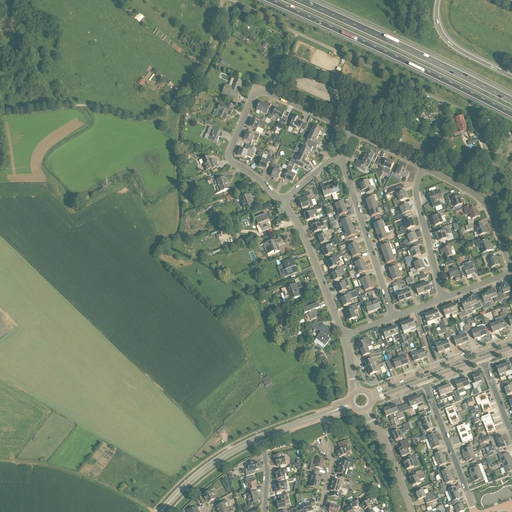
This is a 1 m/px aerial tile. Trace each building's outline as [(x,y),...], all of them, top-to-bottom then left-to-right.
[(134,19),(139,23),(144,17),(139,13),(134,19)] [(242,83),(235,80),(234,80),(235,77),(233,76),(229,87),(226,85),(225,89),(224,89),(224,90),(223,93),(237,99),(239,95),(238,94),(242,83)] [(142,77),(137,83),(142,86),(146,81),(142,77)] [(234,106),(230,104),(228,103),(227,107),(221,104),(219,110),(220,111),(218,118),(225,121),(228,114),(231,116),(233,109),(234,106)] [(257,110),(261,112),(267,115),(271,105),(268,103),(267,106),(260,103),(257,110)] [(280,109),(279,110),(276,109),(274,113),(270,111),(267,119),(266,123),(267,123),(268,124),(269,119),(271,120),(273,116),(281,120),(282,120),(283,117),(285,112),(280,109)] [(300,129),(301,127),(303,123),(297,120),(298,118),(293,115),(290,122),(289,124),(290,125),(289,127),(289,128),(288,131),(292,132),(293,129),(296,131),(297,128),(300,129)] [(285,125),(288,119),(283,117),(282,120),(281,120),(280,123),(285,125)] [(458,127),(465,124),(463,117),(456,119),(455,118),(449,120),(451,126),(457,123),(458,127)] [(266,123),(262,121),(261,120),(259,123),(253,120),(250,127),(257,130),(256,132),(262,135),(267,123),(266,123)] [(432,130),(429,128),(427,126),(422,122),(421,123),(420,126),(429,133),(432,130)] [(468,131),(465,124),(458,127),(459,131),(453,133),(455,137),(461,135),(461,134),(468,131)] [(311,133),(319,136),(320,132),(325,134),(326,131),(315,125),(311,133)] [(217,143),(219,137),(220,136),(216,135),(218,131),(210,127),(207,135),(210,136),(208,140),(217,143)] [(244,140),(252,143),(253,141),(257,142),(260,135),(254,132),(253,136),(247,133),(244,140)] [(319,136),(311,133),(307,141),(308,141),(307,144),(308,145),(309,144),(316,148),(318,145),(319,146),(321,143),(316,141),(319,136)] [(451,141),(447,140),(446,144),(452,149),(456,146),(451,141)] [(245,159),(246,156),(252,158),(255,151),(252,150),(253,147),(247,144),(244,150),(241,149),(238,156),(245,159)] [(294,151),(300,154),(300,153),(308,157),(310,153),(314,155),(317,149),(316,148),(309,144),(308,145),(307,148),(304,146),(302,150),(296,147),(294,151)] [(364,158),(374,162),(378,156),(367,150),(363,149),(362,152),(366,154),(364,158)] [(290,162),(303,168),(305,165),(309,167),(310,164),(306,162),(308,157),(300,153),(300,154),(297,161),(292,159),(290,162)] [(273,164),(277,157),(274,156),(273,158),(268,156),(266,160),(263,159),(260,167),(266,170),(269,164),(272,165),(273,164)] [(211,170),(218,167),(215,161),(212,162),(210,157),(202,160),(206,171),(211,169),(211,170)] [(374,163),(374,162),(364,158),(362,163),(358,160),(354,167),(366,173),(371,162),(374,163)] [(383,174),(386,169),(390,171),(394,164),(387,160),(383,167),(381,166),(378,171),(377,173),(380,181),(383,174)] [(281,168),(273,164),(272,165),(270,170),(274,172),(271,177),(274,179),(273,180),(277,182),(278,180),(281,172),(279,171),(281,168)] [(297,172),(292,170),(293,169),(287,166),(284,172),(288,174),(285,179),(293,183),(296,176),(295,175),(297,172)] [(400,175),(406,179),(410,173),(403,169),(399,166),(395,174),(400,176),(400,175)] [(225,178),(224,178),(222,174),(216,176),(217,180),(222,192),(230,189),(229,184),(227,184),(225,178)] [(339,200),(336,193),(340,192),(336,180),(332,181),(334,185),(330,187),(332,195),(335,202),(339,200)] [(365,190),(366,194),(375,190),(374,187),(372,187),(369,180),(359,184),(362,191),(365,190)] [(332,195),(330,187),(325,189),(323,184),(320,185),(324,197),(332,195)] [(390,193),(397,191),(403,189),(404,188),(403,185),(389,190),(390,193)] [(441,205),(438,198),(442,196),(439,191),(428,195),(433,208),(441,205)] [(402,204),(401,201),(407,199),(405,192),(404,192),(398,194),(397,195),(398,199),(393,201),(395,207),(402,204)] [(311,198),(309,193),(303,195),(304,198),(299,200),(302,209),(309,206),(307,200),(311,198)] [(453,201),(454,203),(455,207),(462,205),(461,200),(463,199),(462,196),(456,198),(455,193),(447,196),(450,202),(453,201)] [(254,201),(251,194),(245,196),(240,198),(245,209),(250,207),(250,208),(254,207),(252,202),(254,201)] [(368,206),(376,203),(374,198),(373,198),(372,195),(367,197),(368,200),(366,201),(368,206)] [(337,211),(346,208),(343,202),(341,203),(340,200),(339,201),(339,200),(335,202),(334,202),(335,204),(335,205),(337,211)] [(370,212),(378,209),(376,203),(368,206),(370,212)] [(322,209),(322,208),(321,205),(308,210),(309,213),(305,215),(307,222),(315,219),(314,216),(317,214),(316,211),(322,209)] [(408,218),(406,214),(411,212),(408,205),(400,209),(401,212),(396,213),(398,217),(394,218),(392,219),(394,223),(408,218)] [(470,214),(472,220),(473,220),(480,217),(478,212),(477,212),(475,208),(472,209),(471,206),(464,208),(466,215),(470,214)] [(339,216),(340,217),(341,219),(346,217),(345,214),(348,213),(346,208),(337,211),(339,216)] [(380,217),(379,214),(382,213),(380,208),(378,209),(370,212),(372,217),(374,216),(375,219),(380,217)] [(435,226),(443,223),(441,217),(446,215),(444,210),(437,213),(438,216),(433,218),(434,222),(435,226)] [(270,221),(267,214),(267,213),(263,215),(263,216),(256,219),(259,225),(260,225),(263,233),(271,229),(268,222),(270,221)] [(325,226),(324,222),(330,220),(329,217),(317,221),(318,224),(312,227),(314,233),(322,230),(321,228),(325,226)] [(343,227),(352,224),(350,219),(347,220),(346,217),(341,219),(342,221),(341,222),(343,227)] [(374,225),(376,231),(384,228),(386,227),(384,222),(382,222),(381,220),(375,222),(376,224),(374,225)] [(409,232),(408,229),(414,227),(412,220),(404,223),(406,226),(400,228),(401,232),(397,233),(398,237),(409,232)] [(345,233),(354,230),(352,224),(343,227),(345,233)] [(479,236),(487,233),(485,228),(484,228),(482,225),(475,227),(479,236)] [(443,232),(436,235),(439,242),(448,238),(447,235),(451,234),(448,226),(442,229),(443,232)] [(386,233),(384,228),(376,231),(378,236),(386,233)] [(330,241),(329,238),(331,237),(329,230),(328,231),(323,233),(324,236),(318,238),(321,245),(328,242),(330,241)] [(354,230),(345,233),(347,238),(348,239),(349,241),(354,239),(353,236),(356,235),(354,230)] [(383,243),(388,241),(387,239),(388,239),(386,233),(378,236),(380,242),(382,241),(383,243)] [(413,246),(411,243),(418,241),(416,238),(415,234),(407,236),(409,241),(400,245),(402,250),(401,250),(410,247),(413,246)] [(279,246),(285,244),(282,238),(271,242),(271,241),(264,244),(268,257),(281,251),(279,246)] [(490,247),(487,241),(483,242),(482,239),(475,241),(478,249),(481,248),(483,254),(481,254),(482,257),(489,255),(488,252),(493,250),(492,247),(490,247)] [(383,253),(391,250),(389,245),(390,245),(388,241),(383,243),(384,246),(381,248),(383,253)] [(336,249),(334,246),(339,245),(338,242),(329,245),(324,246),(326,249),(323,250),(325,257),(332,254),(331,251),(336,249)] [(349,247),(350,252),(351,252),(359,249),(357,244),(354,245),(353,242),(348,244),(349,247)] [(451,247),(453,247),(453,246),(452,243),(445,245),(447,248),(440,251),(442,254),(445,253),(447,259),(453,256),(451,251),(452,251),(451,247)] [(415,257),(421,255),(418,248),(411,250),(413,255),(404,259),(406,264),(413,262),(416,260),(415,257)] [(354,261),(360,259),(358,256),(361,255),(359,249),(351,252),(353,258),(354,261)] [(385,259),(393,256),(391,250),(383,253),(385,259)] [(340,262),(339,258),(343,257),(342,254),(332,257),(333,260),(327,262),(330,269),(338,266),(336,263),(340,262)] [(496,258),(491,260),(489,255),(482,257),(486,266),(489,265),(491,269),(491,268),(499,265),(496,258)] [(389,263),(391,267),(396,265),(395,260),(393,256),(385,259),(387,264),(389,263)] [(284,278),(298,272),(296,267),(293,258),(283,262),(284,265),(282,266),(285,271),(282,272),(284,278)] [(357,269),(365,266),(363,260),(361,261),(360,259),(354,261),(351,262),(352,265),(355,264),(357,269)] [(463,265),(464,269),(467,277),(471,276),(471,275),(475,274),(473,269),(476,268),(473,260),(466,263),(466,264),(463,265)] [(425,269),(424,268),(422,261),(415,264),(416,268),(410,270),(411,273),(408,274),(410,278),(411,277),(418,275),(420,274),(419,272),(425,269)] [(389,270),(391,275),(399,272),(397,267),(396,265),(391,267),(391,269),(389,270)] [(345,274),(344,270),(348,269),(347,266),(339,268),(337,269),(338,272),(332,275),(334,281),(342,278),(341,275),(345,274)] [(360,277),(366,275),(365,273),(367,272),(365,266),(357,269),(359,275),(360,277)] [(456,269),(448,272),(451,279),(455,278),(456,281),(460,280),(456,269)] [(399,282),(402,281),(401,278),(401,277),(399,272),(391,275),(393,281),(395,280),(396,283),(399,282)] [(363,286),(371,283),(369,277),(367,278),(366,275),(360,277),(361,280),(361,281),(363,286)] [(345,288),(350,286),(347,279),(341,282),(342,285),(336,287),(339,293),(346,291),(345,288)] [(286,302),(301,297),(298,290),(304,287),(302,282),(281,289),(282,292),(285,292),(286,296),(284,297),(286,302)] [(400,285),(399,282),(396,283),(393,284),(394,287),(396,287),(399,294),(397,295),(400,303),(406,300),(401,289),(402,289),(400,285)] [(366,294),(367,294),(372,292),(371,289),(373,288),(371,283),(363,286),(364,290),(365,290),(366,294)] [(422,285),(425,293),(431,291),(428,283),(422,285)] [(499,293),(502,300),(505,299),(509,297),(507,292),(510,291),(508,284),(501,287),(503,292),(499,293)] [(418,296),(425,293),(422,285),(416,288),(418,296)] [(405,288),(402,289),(401,289),(406,300),(412,298),(409,290),(406,291),(405,288)] [(499,293),(496,295),(494,289),(487,292),(488,294),(491,302),(492,302),(491,300),(494,299),(495,303),(498,301),(502,300),(499,293)] [(358,295),(356,290),(351,292),(346,294),(347,297),(341,299),(344,306),(351,303),(350,300),(358,296),(358,295)] [(363,299),(369,296),(367,294),(366,294),(358,297),(361,303),(364,302),(363,299)] [(493,307),(492,302),(491,302),(488,294),(482,297),(483,300),(480,301),(482,308),(486,306),(485,304),(488,303),(490,309),(493,307)] [(372,295),(370,296),(369,297),(370,301),(371,303),(375,311),(381,309),(378,301),(377,298),(374,299),(372,295)] [(482,308),(480,301),(476,302),(474,297),(467,299),(468,302),(472,310),(472,309),(471,307),(473,306),(475,310),(482,308)] [(371,303),(370,301),(364,304),(368,314),(375,311),(371,303)] [(473,314),(472,310),(468,302),(462,304),(463,307),(459,308),(461,313),(462,315),(466,314),(465,312),(468,311),(470,315),(473,314)] [(308,313),(311,320),(318,317),(315,310),(320,308),(318,303),(303,310),(305,314),(308,313)] [(461,313),(458,314),(455,304),(448,306),(451,314),(452,317),(458,315),(460,320),(463,318),(462,315),(461,313)] [(346,312),(349,321),(356,318),(354,312),(358,310),(356,305),(349,307),(351,310),(346,312)] [(445,317),(451,314),(448,306),(442,309),(445,317)] [(431,313),(434,321),(440,319),(437,311),(431,313)] [(428,323),(434,321),(431,313),(424,315),(426,320),(424,321),(426,326),(425,326),(428,333),(430,332),(428,326),(429,326),(428,323)] [(411,332),(417,330),(416,329),(413,320),(407,322),(410,330),(411,332)] [(496,323),(499,331),(505,329),(503,321),(496,323)] [(401,324),(403,332),(410,330),(407,322),(401,324)] [(493,333),(499,331),(496,323),(490,326),(493,333)] [(323,348),(330,340),(328,338),(330,334),(327,326),(316,330),(317,331),(317,332),(318,333),(319,334),(317,337),(318,337),(315,341),(314,342),(314,343),(315,344),(316,345),(317,344),(318,344),(323,348)] [(402,335),(398,336),(395,326),(389,329),(392,337),(395,336),(397,340),(400,339),(402,345),(404,344),(405,344),(404,341),(402,335)] [(450,338),(448,333),(446,328),(441,331),(441,330),(437,332),(439,336),(445,333),(447,339),(450,338)] [(478,330),(481,338),(487,335),(484,328),(478,330)] [(386,339),(392,337),(389,329),(383,331),(386,339)] [(474,340),(481,338),(478,330),(472,332),(474,340)] [(460,337),(463,344),(469,342),(466,334),(460,337)] [(436,346),(432,336),(429,337),(427,337),(431,348),(436,346)] [(368,347),(368,348),(375,345),(374,340),(370,342),(368,337),(362,339),(363,342),(358,344),(360,350),(368,347)] [(456,347),(463,344),(460,337),(453,339),(456,347)] [(442,344),(445,351),(451,349),(448,342),(442,344)] [(406,348),(404,344),(402,345),(401,345),(403,349),(404,352),(398,354),(400,359),(403,366),(409,364),(405,355),(408,354),(406,348)] [(445,351),(442,344),(436,346),(438,353),(445,351)] [(369,351),(368,348),(368,347),(360,350),(363,357),(368,355),(369,357),(375,355),(376,355),(382,353),(381,350),(380,350),(374,352),(373,350),(369,351)] [(418,352),(420,360),(427,357),(424,350),(422,351),(421,348),(417,350),(417,352),(418,352)] [(414,362),(420,360),(418,352),(417,352),(411,355),(414,362)] [(379,364),(376,355),(375,355),(369,357),(370,360),(365,363),(367,369),(379,364)] [(396,369),(403,366),(400,359),(393,362),(396,369)] [(383,374),(381,368),(383,367),(381,363),(379,364),(367,369),(370,375),(376,373),(377,376),(383,374)] [(506,376),(505,373),(511,371),(509,363),(502,366),(505,373),(506,376)] [(500,378),(506,376),(505,373),(502,366),(496,368),(500,378)] [(483,383),(481,382),(479,374),(473,377),(475,383),(472,384),(474,389),(476,395),(479,394),(477,389),(483,383)] [(263,379),(267,387),(272,385),(268,376),(263,379)] [(464,388),(470,386),(467,379),(461,381),(464,388)] [(465,392),(464,388),(461,381),(455,383),(459,394),(465,392)] [(448,398),(454,396),(450,385),(444,387),(448,398)] [(442,401),(448,398),(444,387),(438,390),(442,401)] [(478,405),(480,404),(489,401),(486,394),(478,397),(475,398),(478,405)] [(419,405),(420,407),(424,406),(420,396),(414,398),(417,406),(419,405)] [(412,407),(417,406),(414,398),(408,401),(409,403),(406,404),(409,410),(413,409),(412,407)] [(481,406),(484,413),(492,410),(489,401),(480,404),(481,406)] [(403,418),(401,412),(399,407),(397,408),(396,405),(390,408),(394,419),(398,418),(399,419),(403,418)] [(458,412),(455,413),(453,407),(445,409),(448,417),(459,414),(458,412)] [(394,419),(390,408),(384,410),(386,417),(389,416),(391,422),(394,421),(394,419)] [(459,422),(456,416),(459,415),(459,414),(448,417),(451,425),(459,422)] [(485,426),(493,423),(490,415),(482,418),(485,426)] [(419,428),(420,427),(424,426),(430,424),(428,417),(426,418),(425,416),(421,417),(419,418),(420,422),(418,423),(419,428)] [(403,425),(405,432),(411,429),(410,427),(412,427),(411,424),(409,425),(409,423),(406,424),(403,425)] [(485,426),(488,434),(496,431),(493,423),(485,426)] [(425,435),(431,433),(430,431),(433,430),(430,424),(424,426),(425,430),(424,431),(425,435)] [(460,435),(468,432),(465,425),(457,428),(460,435)] [(403,439),(401,434),(404,433),(403,430),(393,434),(395,441),(403,439)] [(463,444),(471,441),(468,432),(460,435),(463,444)] [(429,439),(429,440),(431,444),(438,442),(435,435),(432,436),(431,433),(425,435),(419,438),(421,442),(429,439)] [(494,438),(493,436),(493,435),(482,439),(483,443),(491,441),(492,446),(503,441),(501,435),(494,438)] [(351,455),(349,451),(347,445),(349,444),(347,440),(346,441),(339,444),(341,450),(337,452),(339,458),(348,455),(348,456),(351,455)] [(402,457),(409,454),(410,454),(408,450),(411,449),(407,440),(400,443),(403,448),(399,450),(402,457)] [(498,450),(505,447),(503,441),(492,446),(494,450),(487,454),(489,457),(499,453),(498,450)] [(432,454),(438,451),(437,448),(440,447),(438,442),(431,444),(432,448),(430,449),(431,449),(428,450),(429,454),(432,453),(432,454)] [(464,456),(474,453),(471,445),(467,446),(468,449),(462,451),(464,456)] [(438,462),(444,459),(442,452),(439,453),(438,451),(432,454),(434,457),(436,457),(438,462)] [(473,462),(477,460),(474,453),(464,456),(466,462),(472,460),(473,462)] [(509,453),(504,455),(503,456),(502,453),(498,455),(499,456),(501,461),(501,462),(501,463),(511,459),(510,456),(509,453)] [(282,454),(273,456),(275,461),(276,461),(277,467),(286,465),(285,457),(282,458),(282,454)] [(417,463),(416,458),(415,455),(414,456),(411,457),(408,458),(409,459),(410,461),(404,463),(407,470),(414,467),(413,465),(417,463)] [(318,473),(319,469),(323,470),(326,461),(317,459),(315,465),(311,464),(310,471),(312,471),(311,472),(312,472),(318,473)] [(353,461),(352,461),(344,459),(343,462),(340,461),(339,467),(353,471),(352,468),(353,468),(352,464),(353,461)] [(436,473),(445,469),(444,466),(446,465),(444,459),(438,462),(439,465),(437,466),(438,467),(439,470),(436,472),(436,473)] [(498,465),(502,464),(503,465),(504,468),(511,465),(511,461),(511,462),(511,459),(501,463),(501,462),(497,463),(498,465)] [(245,465),(247,470),(245,470),(247,476),(254,474),(255,473),(253,472),(253,471),(259,469),(257,462),(247,464),(245,465)] [(472,476),(482,473),(479,465),(475,467),(476,469),(470,471),(472,476)] [(350,474),(353,471),(339,467),(337,474),(340,475),(339,477),(348,480),(350,478),(349,477),(351,475),(350,474)] [(287,468),(278,470),(279,473),(276,473),(277,480),(286,478),(285,474),(288,474),(287,468)] [(442,481),(451,477),(448,470),(446,471),(445,469),(436,473),(438,476),(440,475),(442,481)] [(419,480),(425,478),(422,472),(422,470),(416,473),(416,474),(417,476),(410,479),(413,486),(420,483),(419,480)] [(319,473),(318,473),(312,472),(311,476),(312,476),(310,487),(318,489),(321,478),(318,477),(319,473)] [(481,482),(484,481),(485,481),(482,473),(472,476),(474,482),(480,480),(481,482)] [(256,479),(254,479),(254,476),(246,478),(246,482),(248,488),(249,491),(256,489),(255,486),(257,486),(256,479)] [(339,477),(338,481),(333,479),(332,485),(341,488),(342,485),(344,485),(345,483),(351,484),(352,481),(348,480),(339,477)] [(442,490),(451,486),(451,483),(453,482),(451,477),(442,481),(443,484),(440,485),(441,488),(442,490)] [(286,481),(278,483),(278,486),(275,486),(277,493),(285,491),(284,487),(287,487),(286,481)] [(340,491),(341,488),(332,485),(330,491),(332,492),(331,497),(341,498),(341,495),(342,491),(340,491)] [(453,488),(451,486),(442,490),(440,490),(441,494),(447,492),(447,493),(449,492),(450,496),(458,494),(455,488),(453,488)] [(203,505),(206,503),(209,502),(209,503),(216,499),(214,495),(213,494),(212,492),(211,491),(204,495),(204,494),(199,496),(200,498),(199,499),(203,505)] [(424,498),(426,503),(427,504),(436,500),(433,492),(425,495),(424,491),(416,494),(418,500),(424,498)] [(250,508),(255,506),(254,503),(258,502),(257,496),(258,496),(257,492),(246,495),(243,496),(244,499),(247,498),(250,508)] [(290,504),(288,497),(287,493),(278,495),(279,500),(281,499),(282,502),(277,503),(278,510),(286,508),(286,505),(290,504)] [(448,505),(449,507),(453,506),(459,504),(457,501),(460,500),(458,494),(450,496),(452,500),(447,502),(448,505)] [(357,505),(359,504),(357,498),(354,500),(349,503),(351,508),(351,507),(353,511),(356,510),(355,508),(358,507),(357,505)] [(377,507),(372,499),(368,501),(360,506),(362,508),(363,507),(365,510),(366,510),(366,511),(367,511),(372,510),(373,509),(377,507)] [(228,506),(227,503),(226,500),(221,502),(222,505),(217,506),(218,511),(227,509),(226,507),(228,506)] [(300,508),(300,511),(310,511),(313,511),(312,507),(316,506),(314,500),(310,501),(302,503),(302,506),(299,507),(300,508)] [(339,508),(331,506),(330,506),(330,503),(326,503),(325,508),(330,509),(329,511),(342,511),(339,511),(339,508)]
